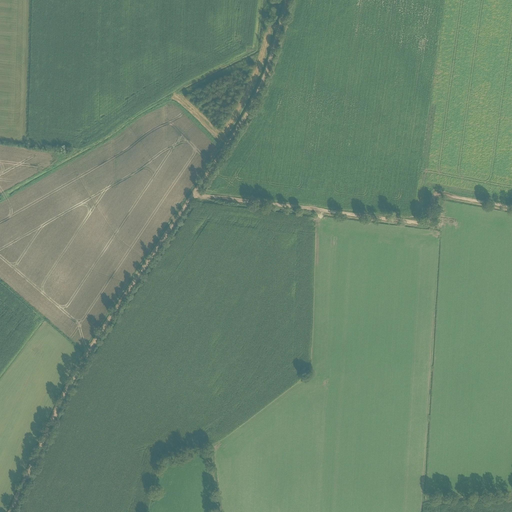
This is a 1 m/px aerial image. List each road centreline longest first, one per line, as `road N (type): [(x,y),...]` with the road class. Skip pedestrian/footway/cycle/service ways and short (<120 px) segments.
road 1 (track): [(288,0),(246,115),(70,382),(11,511)]
road 2 (track): [(511,208),(438,195),(429,221),(418,224),(194,194)]
